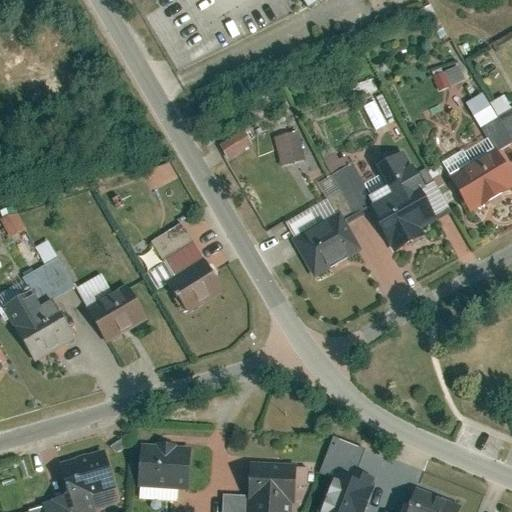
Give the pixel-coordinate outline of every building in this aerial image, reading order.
[(462,64),(438,75),(446,91),(469,81),(462,64)] [(465,109),(486,144),(491,153),(511,140),(511,115),(503,100),(486,110),(480,100),(465,109)] [(242,129),(220,142),(228,154),(249,141),(242,129)] [(297,129),(275,134),(282,164),(304,159),(297,129)] [(486,144),(442,168),(469,217),(511,194),(511,191),(491,153),(486,144)] [(374,177),(380,189),(366,196),(373,208),(397,252),(419,240),(416,235),(441,221),(407,159),(374,177)] [(373,208),(366,196),(352,169),(334,179),(354,218),(373,208)] [(327,205),(287,227),(294,241),(314,278),(354,256),(327,205)] [(5,219),(15,236),(31,227),(22,210),(5,219)] [(219,294),(201,260),(164,280),(182,313),(219,294)] [(62,290),(47,261),(15,278),(19,285),(0,294),(0,322),(18,359),(50,343),(31,306),(62,290)] [(142,316),(124,285),(86,307),(105,338),(142,316)] [(191,446),(143,444),(141,490),(189,492),(191,446)] [(108,455),(46,470),(54,500),(44,503),(46,511),(99,511),(94,491),(116,485),(108,455)] [(293,511),(298,472),(253,466),(247,511),(293,511)] [(365,511),(374,487),(333,473),(319,511),(365,511)] [(457,511),(458,509),(416,493),(408,511),(394,511),(386,509),(385,511),(457,511)]
